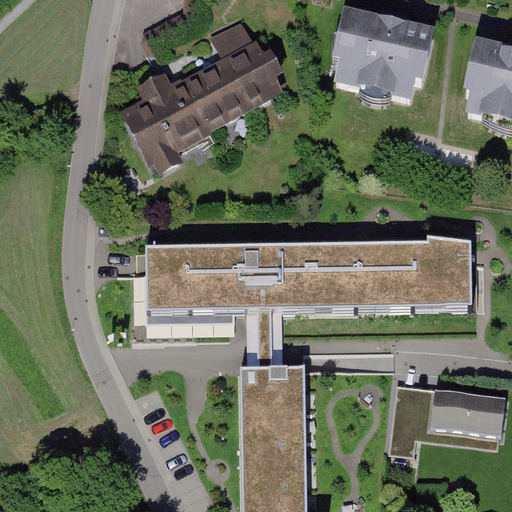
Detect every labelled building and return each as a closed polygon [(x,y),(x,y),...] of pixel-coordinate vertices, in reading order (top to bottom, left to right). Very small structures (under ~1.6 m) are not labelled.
[(440,31),(348,10),(333,74),(425,95),(440,31)] [(258,40),(189,78),(221,137),(291,100),(258,40)] [(511,50),(477,42),(461,104),(511,130),(511,50)] [(189,78),(119,116),(151,175),(221,137),(189,78)] [(426,241),(143,243),(143,313),(479,311),(479,241),(429,232),(426,241)] [(315,511),(311,366),(239,367),(239,511),(315,511)] [(506,404),(398,391),(390,459),(418,462),(420,446),(499,456),(506,404)]
